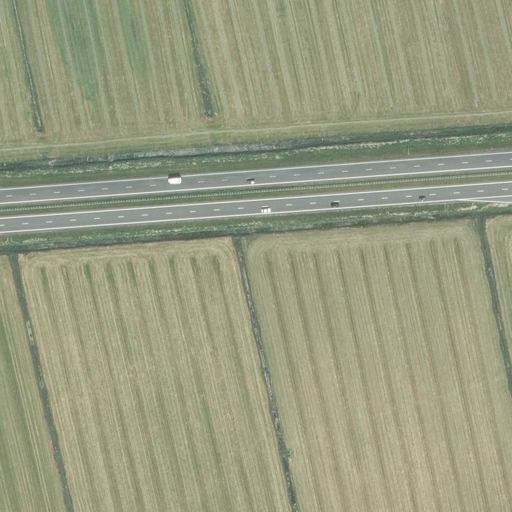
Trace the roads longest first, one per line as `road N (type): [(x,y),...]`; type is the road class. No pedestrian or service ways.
road 1 (trunk): [(0,226),(511,189)]
road 2 (trunk): [(511,160),(0,197)]
